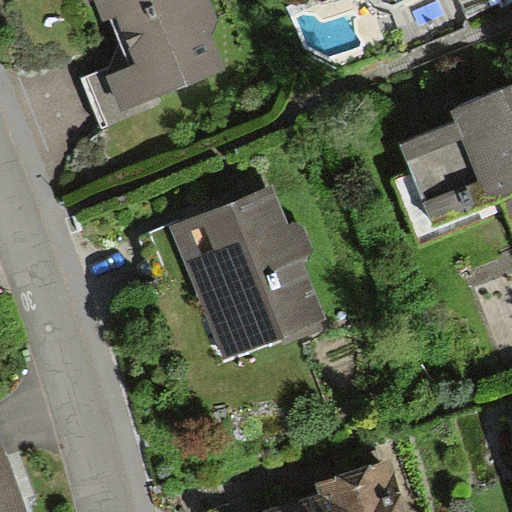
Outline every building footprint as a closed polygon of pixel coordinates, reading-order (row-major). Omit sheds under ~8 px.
[(94,0),(123,70),(109,75),(122,107),(214,70),(199,31),(203,20),(194,0),(94,0)] [(428,2),(433,10),(453,0),(457,0),(469,22),(511,0),(379,0),(387,13),(400,16),(428,2)] [(511,227),(511,97),(508,87),(454,108),(460,124),(399,148),(426,217),(497,189),(511,227)] [(171,227),(221,357),(314,321),(292,265),(301,251),(295,234),(279,232),(264,191),(171,227)] [(511,359),(511,291),(491,295),(504,361),(511,359)] [(0,511),(6,511),(26,506),(0,428),(0,511)] [(318,495),(263,511),(392,511),(379,466),(314,484),(318,495)]
